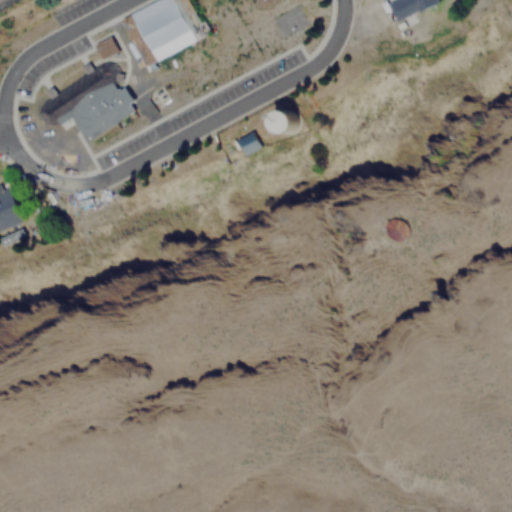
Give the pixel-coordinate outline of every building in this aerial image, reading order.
[(170,0),(150,0),(128,13),(153,59),(192,38),(170,0)] [(385,2),(388,0),(436,0),(416,11),(415,9),(394,20),(385,2)] [(92,43),(99,58),(116,50),(109,35),(92,43)] [(86,141),(134,110),(129,103),(132,101),(122,84),(117,87),(116,86),(114,87),(110,81),(113,79),(118,80),(120,73),(114,71),(115,66),(111,63),(105,59),(96,63),(91,66),(87,60),(79,66),(84,72),(55,92),(51,86),(43,91),(47,97),(40,102),(36,112),(38,118),(43,123),(51,125),(68,114),(86,141)] [(250,131),(234,139),(242,155),(258,146),(250,131)] [(0,227),(22,218),(8,186),(0,190),(0,227)]
